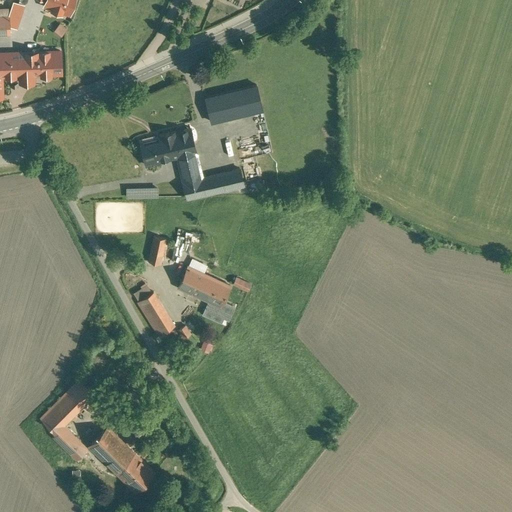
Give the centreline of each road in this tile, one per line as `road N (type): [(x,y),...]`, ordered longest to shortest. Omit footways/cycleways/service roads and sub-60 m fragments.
road 1 (unclassified): [(22,122),(232,496)]
road 2 (tertiary): [(293,0),(184,56),(22,122)]
